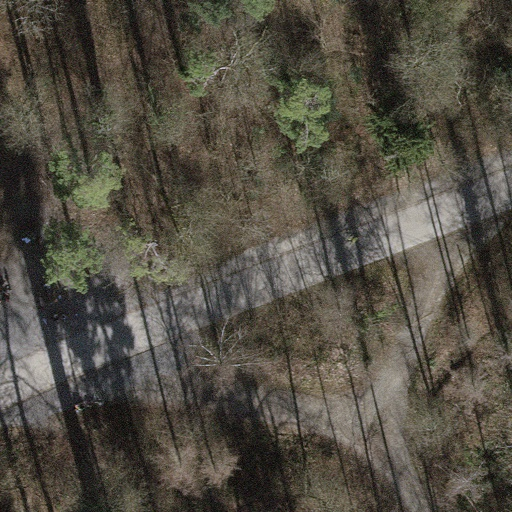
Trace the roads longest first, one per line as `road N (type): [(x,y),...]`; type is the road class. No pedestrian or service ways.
road 1 (track): [(460,206),(0,386)]
road 2 (track): [(376,424),(46,367)]
road 3 (track): [(460,206),(376,424)]
